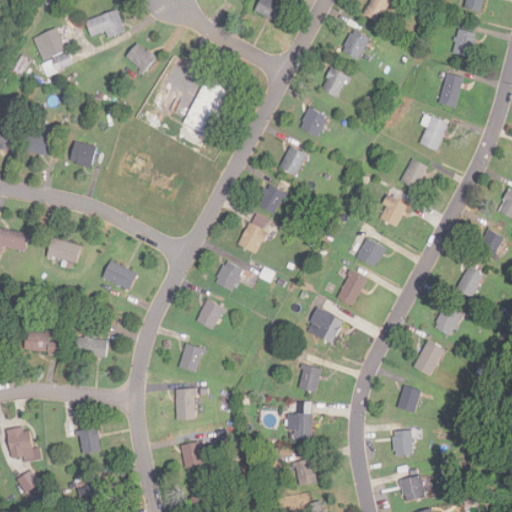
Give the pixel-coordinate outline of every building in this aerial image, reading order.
[(277,24),(256,11),(262,0),(271,0),(280,5),(281,1),(288,5),(277,24)] [(381,23),(366,16),(374,0),(390,0),(393,1),(381,23)] [(467,0),(484,0),(481,12),(465,7),(467,0)] [(110,38),(107,31),(92,37),(86,22),(118,9),(127,31),(110,38)] [(45,62),(34,39),(57,28),(68,51),(45,62)] [(360,60),(345,52),(357,31),(371,40),(360,60)] [(471,58),(455,54),(459,31),(476,35),(471,58)] [(143,77),(139,74),(142,70),(127,58),(138,45),(149,51),(158,58),(143,77)] [(65,69),(61,57),(70,54),(74,66),(65,69)] [(53,61),(59,74),(49,79),(43,66),(53,61)] [(339,99),(323,91),(328,79),(333,69),(353,80),(350,84),(347,83),(339,99)] [(457,109),(440,104),(449,75),(465,80),(457,109)] [(208,136),(186,125),(211,77),(233,89),(208,136)] [(320,139),(301,128),(311,109),(330,120),(320,139)] [(428,128),(421,125),(426,115),(432,118),(428,128)] [(439,152),(422,145),(433,117),(450,124),(439,152)] [(19,151),(0,147),(0,128),(9,128),(22,130),(19,151)] [(49,158),(27,153),(30,135),(53,139),(49,158)] [(93,168),(71,162),(77,142),(99,148),(93,168)] [(297,178),(281,169),(292,148),(308,156),(297,178)] [(418,191),(403,183),(414,161),(429,168),(418,191)] [(368,185),(361,181),(364,176),(371,180),(368,185)] [(276,215),(261,206),(272,186),(290,196),(288,200),(285,198),(276,215)] [(399,200),(388,194),(391,186),(403,191),(399,200)] [(511,216),(501,210),(506,200),(504,199),(509,189),(511,190),(511,216)] [(398,228),(382,219),(388,201),(391,197),(409,207),(398,228)] [(255,254),(240,247),(251,225),(266,232),(255,254)] [(1,259),(0,258),(0,229),(30,236),(27,252),(4,247),(1,259)] [(497,262),(479,253),(490,231),(506,239),(497,255),(497,262)] [(78,265),(49,257),(53,240),(83,247),(78,265)] [(377,269),(358,258),(369,240),(388,250),(377,269)] [(132,291),(105,279),(112,263),(140,275),(132,291)] [(233,292),(218,284),(229,263),(245,271),(233,292)] [(272,285),(260,278),(265,267),(278,273),(272,285)] [(474,299),(458,290),(470,268),(486,277),(474,299)] [(355,307),(339,299),(348,277),(351,271),(369,281),(355,307)] [(284,288),(277,285),(282,279),(288,282),(284,288)] [(215,330),(199,321),(209,301),(228,311),(226,315),(223,314),(215,330)] [(333,344),(319,335),(322,328),(311,321),(320,307),(346,324),(333,344)] [(452,337),(437,328),(449,308),(464,316),(452,337)] [(58,358),(49,357),(49,353),(26,351),(28,333),(47,335),(48,330),(52,331),(51,343),(60,344),(58,358)] [(107,358),(79,355),(80,340),(85,341),(87,330),(96,331),(95,340),(99,340),(100,333),(110,335),(107,358)] [(432,377),(416,369),(430,343),(446,351),(432,377)] [(197,374),(181,368),(188,345),(204,351),(197,374)] [(459,365),(452,362),(455,355),(462,358),(459,365)] [(317,394),(301,389),(305,371),(302,370),(303,365),(323,371),(317,394)] [(416,414),(399,409),(406,387),(423,392),(416,414)] [(180,421),(177,391),(195,390),(198,420),(180,421)] [(313,440),(296,440),(297,415),(313,415),(313,440)] [(7,465),(4,455),(13,453),(8,432),(25,428),(26,431),(30,430),(36,458),(7,465)] [(85,455),(82,437),(78,438),(77,433),(100,429),(101,441),(102,452),(85,455)] [(398,455),(398,452),(396,452),(395,436),(397,436),(397,430),(423,429),(424,439),(417,439),(417,443),(414,443),(415,455),(398,455)] [(188,470),(182,447),(200,443),(205,466),(188,470)] [(228,454),(226,445),(232,444),(234,453),(228,454)] [(302,487),(298,469),(293,470),(292,464),(314,459),(319,484),(302,487)] [(66,474),(73,473),(74,480),(68,481),(66,474)] [(28,497),(20,486),(34,476),(42,487),(28,497)] [(409,503),(405,497),(401,482),(423,477),(428,499),(409,503)] [(94,507),(91,496),(81,498),(79,489),(111,481),(114,496),(112,497),(113,503),(94,507)] [(196,511),(192,487),(203,485),(205,496),(210,495),(213,508),(196,511)] [(312,511),(311,505),(322,503),(326,511),(312,511)]
